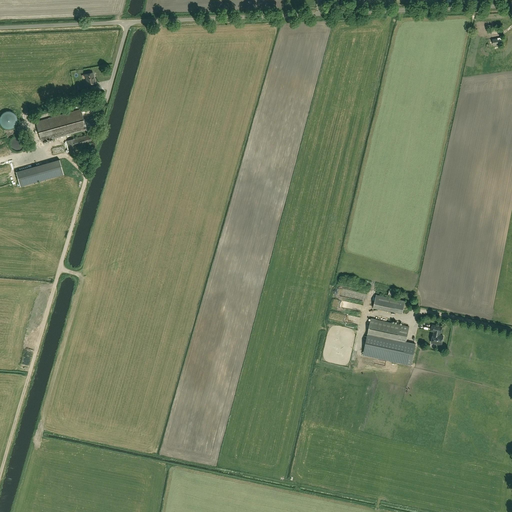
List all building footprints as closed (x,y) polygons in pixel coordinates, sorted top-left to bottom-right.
[(85,74),(88,85),(95,83),(93,73),(85,74)] [(86,129),(84,119),(81,109),(36,122),(41,141),(86,129)] [(16,115),(15,114),(14,113),(13,112),(11,112),(10,111),(9,111),(8,111),(6,111),(5,112),(4,112),(3,113),(2,114),(1,115),(0,116),(0,117),(0,122),(0,124),(1,125),(2,126),(3,127),(4,128),(5,128),(7,129),(8,129),(9,129),(11,129),(12,128),(13,128),(14,127),(15,126),(16,125),(16,124),(17,122),(17,121),(17,120),(17,118),(17,117),(16,116),(16,115)] [(96,116),(84,119),(86,129),(92,127),(93,129),(99,128),(96,116)] [(90,135),(67,141),(71,155),(79,153),(78,147),(92,143),(90,135)] [(64,174),(60,159),(16,172),(20,186),(64,174)] [(402,313),(405,301),(376,295),(374,308),(389,311),(390,310),(402,313)] [(367,336),(363,355),(411,365),(415,346),(416,343),(410,342),(406,341),(409,327),(371,319),(367,336)] [(442,327),(432,325),(431,331),(434,332),(434,334),(433,333),(431,342),(441,344),(443,336),(439,335),(440,332),(441,333),(442,327)]
